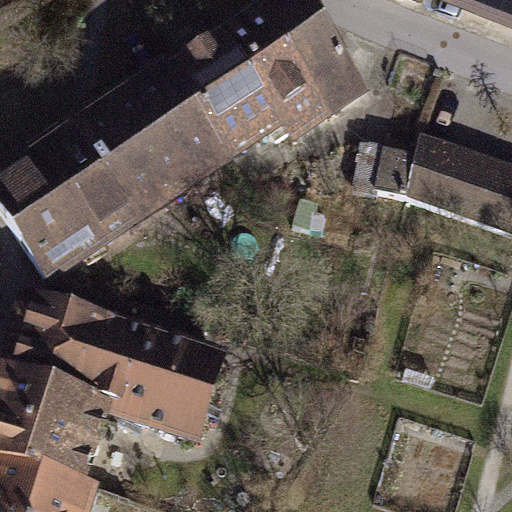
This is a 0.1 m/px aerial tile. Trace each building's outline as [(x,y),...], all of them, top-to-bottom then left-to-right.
[(511,0),(460,0),(511,19),(511,0)] [(328,123),(366,99),(316,21),(282,6),(236,34),(292,122),(317,106),(328,123)] [(225,164),(292,122),(236,34),(169,77),(225,164)] [(169,77),(73,140),(129,225),(225,164),(169,77)] [(0,212),(44,280),(129,225),(73,140),(0,187),(0,212)] [(409,202),(511,236),(511,177),(421,146),(417,163),(409,202)] [(359,191),(409,202),(417,163),(366,152),(359,191)] [(191,442),(217,362),(27,302),(2,381),(105,414),(191,442)] [(105,414),(2,381),(0,386),(0,462),(0,463),(80,489),(105,414)] [(80,489),(0,463),(0,511),(84,511),(91,492),(80,489)]
